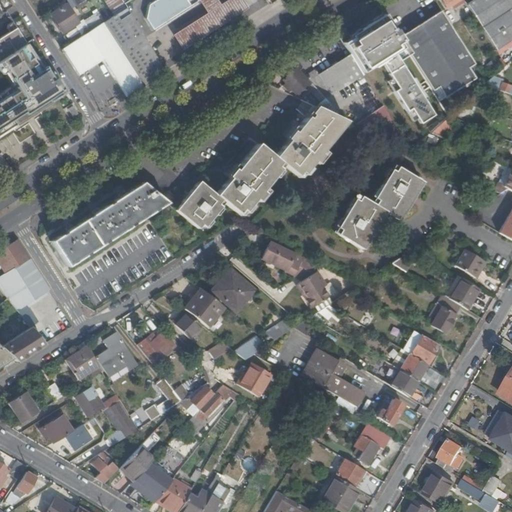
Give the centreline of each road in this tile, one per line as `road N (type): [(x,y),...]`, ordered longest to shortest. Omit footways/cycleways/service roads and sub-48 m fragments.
road 1 (primary): [(15,216),(343,0)]
road 2 (residential): [(511,291),(379,511)]
road 3 (primary): [(313,0),(105,133)]
road 4 (residential): [(85,328),(236,235)]
road 5 (residential): [(21,0),(105,133)]
road 6 (residential): [(122,511),(0,435)]
road 7 (residential): [(85,328),(15,216)]
road 8 (primary): [(105,133),(0,202)]
